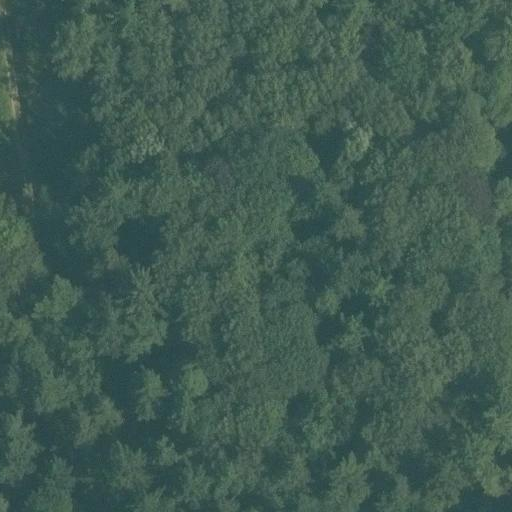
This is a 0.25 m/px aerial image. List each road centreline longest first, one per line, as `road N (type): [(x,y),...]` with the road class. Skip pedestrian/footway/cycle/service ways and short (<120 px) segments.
road 1 (track): [(24,249),(480,183),(452,0)]
road 2 (track): [(0,253),(24,249),(31,207),(0,0)]
